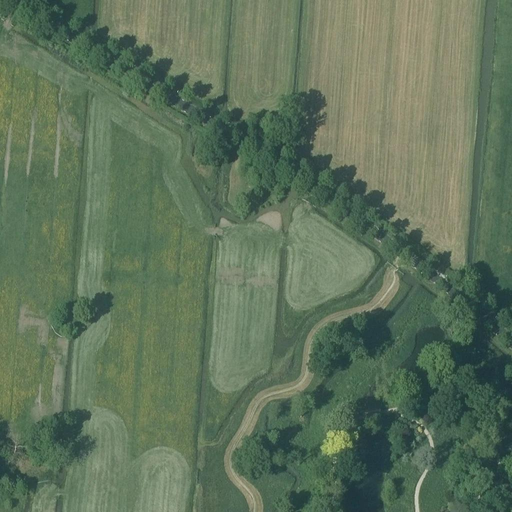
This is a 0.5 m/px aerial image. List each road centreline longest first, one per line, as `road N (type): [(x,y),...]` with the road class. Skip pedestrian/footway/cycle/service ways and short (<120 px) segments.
road 1 (tertiary): [(511,344),(336,204),(11,0)]
road 2 (track): [(336,511),(331,476),(346,427),(427,407),(452,411),(484,431),(500,471),(500,511)]
